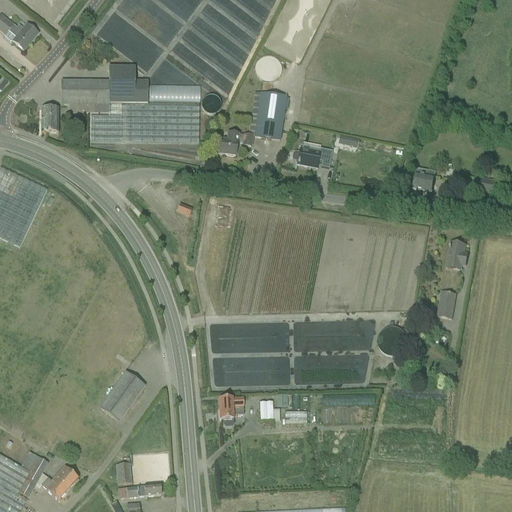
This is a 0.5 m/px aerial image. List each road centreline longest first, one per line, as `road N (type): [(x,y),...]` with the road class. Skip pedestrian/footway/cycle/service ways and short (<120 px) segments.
road 1 (unclassified): [(511,224),(153,174),(128,176),(100,195)]
road 2 (secondary): [(194,511),(168,311),(132,234),(100,195)]
road 3 (tertiary): [(0,125),(94,0)]
